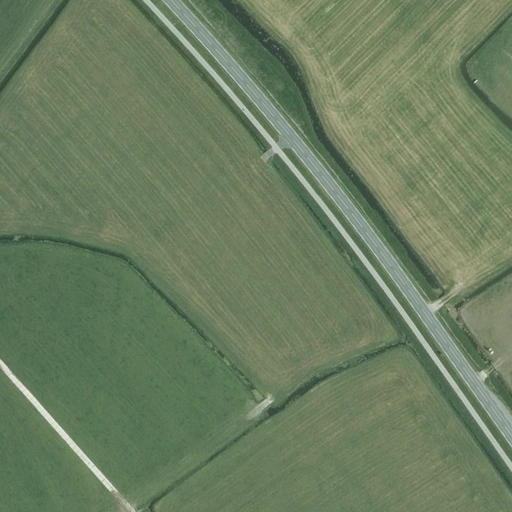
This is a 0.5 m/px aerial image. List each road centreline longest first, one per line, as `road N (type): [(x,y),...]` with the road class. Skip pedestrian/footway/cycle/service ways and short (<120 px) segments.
road 1 (primary): [(511,437),(338,196),(170,0)]
road 2 (track): [(131,511),(0,362)]
